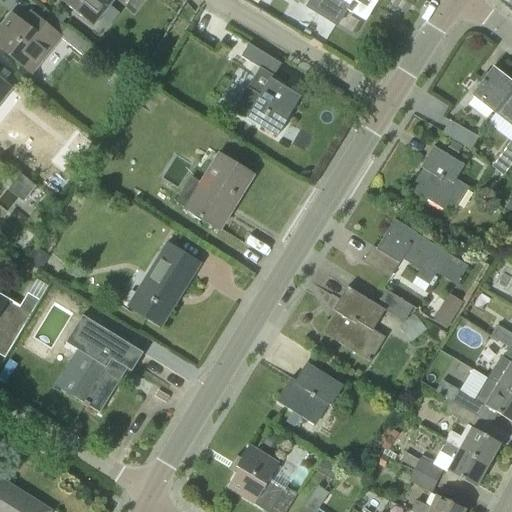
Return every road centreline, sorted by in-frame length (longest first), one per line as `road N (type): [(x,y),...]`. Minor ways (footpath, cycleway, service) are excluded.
road 1 (tertiary): [(148,496),(388,100)]
road 2 (residential): [(214,0),(388,100)]
road 3 (residential): [(148,496),(0,405)]
road 4 (tertiary): [(388,100),(456,0)]
